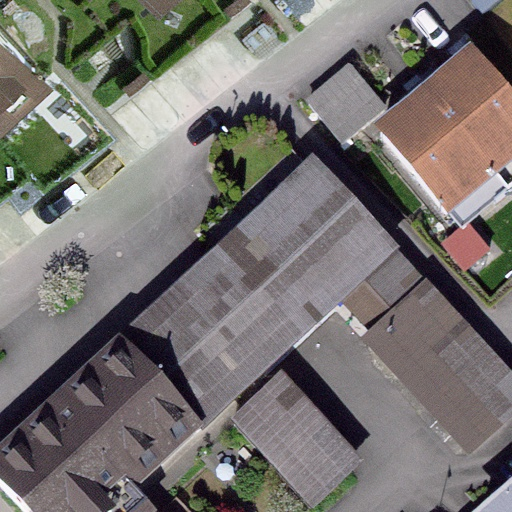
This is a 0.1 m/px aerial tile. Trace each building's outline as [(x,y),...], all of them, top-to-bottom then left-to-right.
[(0,38),(0,113),(37,80),(0,38)] [(413,110),(376,141),(441,218),(511,158),(511,116),(468,64),(437,90),(413,110)] [(346,72),(304,108),(336,146),(378,110),(346,72)] [(511,390),(309,175),(117,353),(122,365),(68,415),(0,477),(0,493),(17,511),(144,511),(118,484),(132,472),(180,427),(189,437),(360,280),(394,317),(363,347),(464,456),(511,411),(511,390)] [(306,511),(345,475),(269,392),(229,428),(306,511)] [(511,511),(511,494),(492,511),(511,511)]
